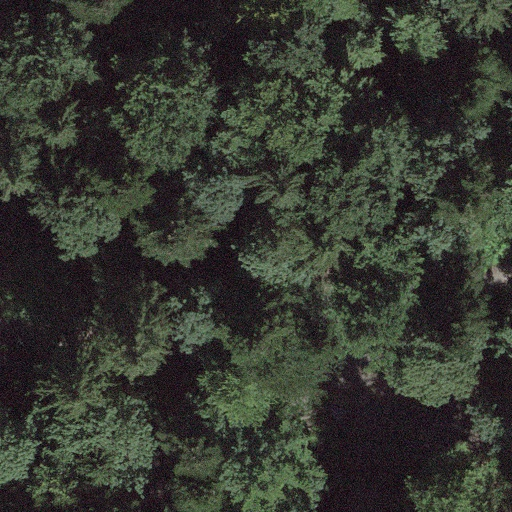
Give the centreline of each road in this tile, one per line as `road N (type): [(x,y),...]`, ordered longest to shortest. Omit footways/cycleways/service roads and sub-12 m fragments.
road 1 (track): [(511,448),(324,375),(166,342),(0,331)]
road 2 (track): [(511,263),(100,511)]
